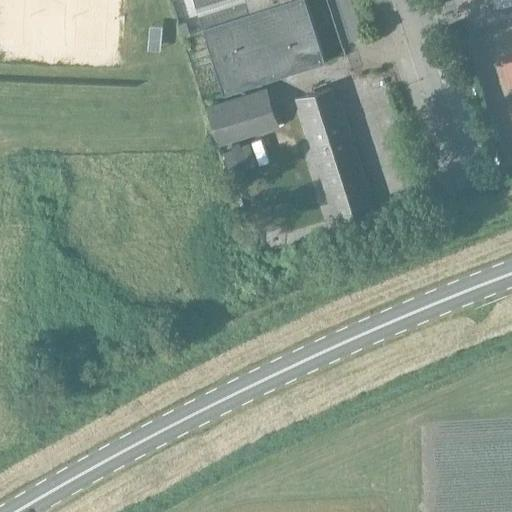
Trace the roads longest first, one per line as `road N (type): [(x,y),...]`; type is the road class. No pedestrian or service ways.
road 1 (secondary): [(16,511),(253,385),(511,273)]
road 2 (unclassified): [(459,174),(401,0)]
